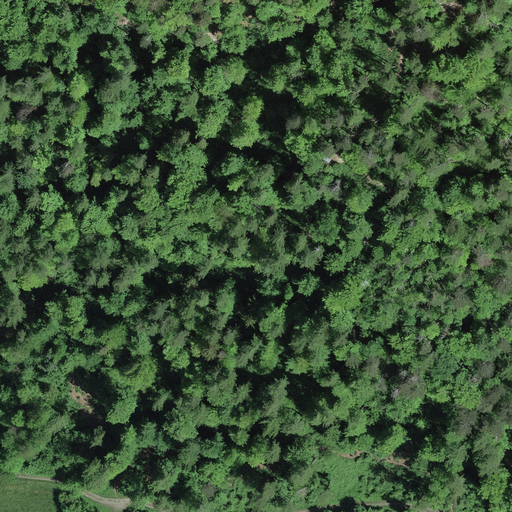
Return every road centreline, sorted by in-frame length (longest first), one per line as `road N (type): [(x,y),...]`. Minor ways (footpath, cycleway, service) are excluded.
road 1 (track): [(0,473),(46,477),(104,501),(171,511)]
road 2 (track): [(306,511),(373,502),(439,511)]
